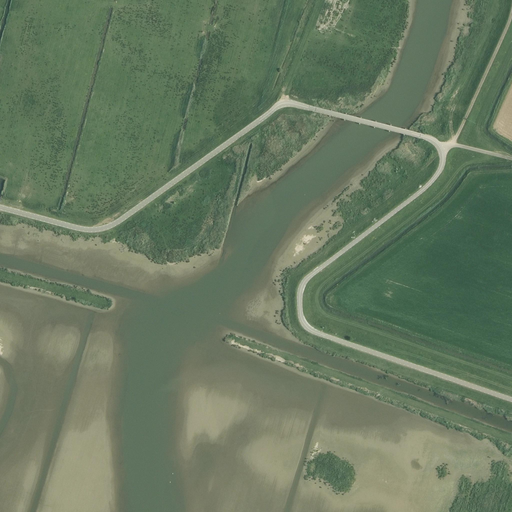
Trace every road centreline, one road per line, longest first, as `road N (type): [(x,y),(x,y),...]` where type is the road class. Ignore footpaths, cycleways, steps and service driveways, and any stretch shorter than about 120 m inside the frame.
road 1 (unclassified): [(511,399),(324,335),(301,318),(306,278),(436,176),(442,155),(429,138),(287,102),(103,229),(0,207)]
road 2 (track): [(451,144),(511,11)]
